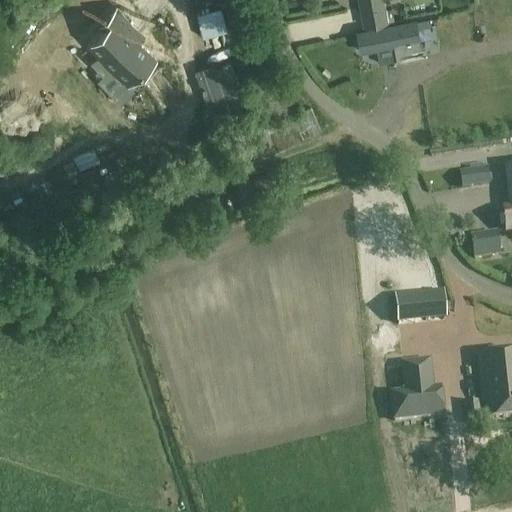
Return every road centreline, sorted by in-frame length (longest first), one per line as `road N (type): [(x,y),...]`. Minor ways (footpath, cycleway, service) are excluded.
road 1 (unclassified): [(511,297),(456,265),(400,160),(312,89),(287,54),(272,0)]
road 2 (track): [(0,283),(246,169),(359,127)]
